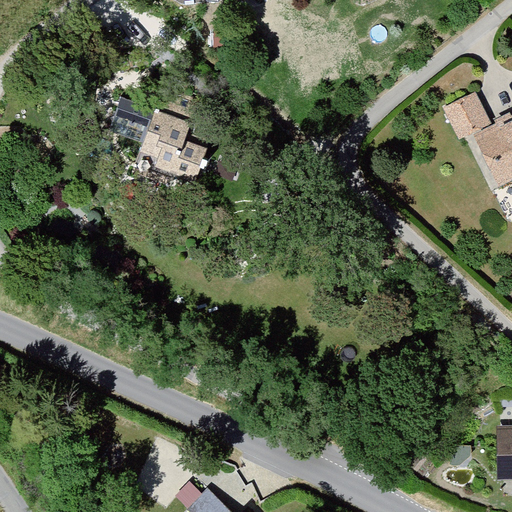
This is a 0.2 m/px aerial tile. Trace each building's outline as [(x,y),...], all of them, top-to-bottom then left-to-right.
[(479,139),(503,191),(511,186),(511,121),(496,129),(478,90),(444,106),(463,146),(479,139)] [(147,137),(155,104),(124,96),(115,129),(147,137)] [(158,174),(201,189),(219,136),(159,115),(145,157),(158,174)] [(504,485),(511,484),(511,434),(501,435),(504,485)] [(194,511),(230,511),(212,494),(194,511)]
